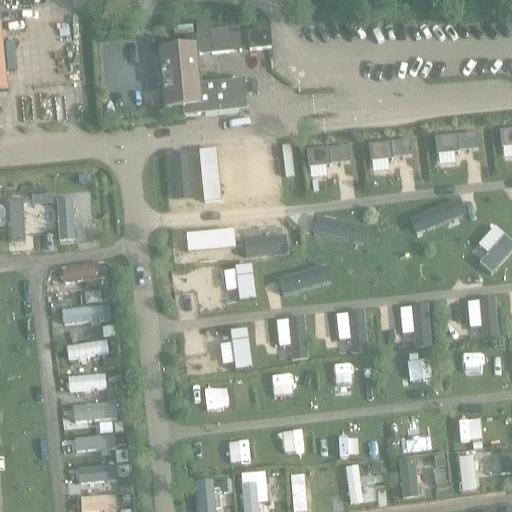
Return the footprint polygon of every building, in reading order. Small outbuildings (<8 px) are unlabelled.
[(196,27),(198,57),(241,54),(239,30),(211,32),(210,26),(196,27)] [(249,52),(270,50),(271,50),(269,33),(248,35),(249,52)] [(237,105),(245,104),(243,82),(200,86),(196,49),(160,52),(166,109),(183,107),(184,117),(238,112),(237,105)] [(511,132),(500,134),(502,151),(511,149),(511,132)] [(476,137),(435,141),(437,157),(459,155),(458,153),(477,152),(476,137)] [(261,191),(277,188),(271,142),(254,145),(261,191)] [(409,144),(369,148),(371,164),(392,162),(392,161),(411,159),(409,144)] [(287,177),(296,176),(292,145),(284,146),(287,177)] [(250,190),(250,146),(233,146),(233,190),(250,190)] [(195,150),(199,192),(216,191),(212,149),(195,150)] [(347,150),(307,154),(309,170),(330,168),(330,166),(349,165),(347,150)] [(171,197),(188,197),(188,152),(171,152),(171,197)] [(83,222),(93,222),(93,192),(59,192),(59,199),(76,199),(76,239),(83,239),(83,222)] [(53,196),(42,197),(43,207),(54,206),(53,196)] [(10,198),(11,243),(25,243),(25,198),(10,198)] [(59,200),(59,241),(74,241),(74,200),(59,200)] [(458,204),(420,218),(426,234),(464,219),(458,204)] [(316,219),(313,235),(356,245),(359,229),(316,219)] [(511,245),(504,238),(479,267),(491,277),(511,253),(511,245)] [(285,240),(244,245),(246,260),(287,255),(285,240)] [(105,264),(64,266),(65,282),(88,281),(88,288),(106,287),(105,264)] [(191,287),(201,287),(201,277),(217,276),(217,267),(190,267),(191,287)] [(251,268),(235,270),(239,304),(256,302),(251,268)] [(319,271),(278,283),(283,298),(324,287),(319,271)] [(111,292),(101,293),(102,304),(112,303),(111,292)] [(495,301),(478,303),(482,345),(498,343),(495,301)] [(106,308),(64,309),(64,324),(106,323),(106,308)] [(427,308),(411,309),(415,351),(431,350),(427,308)] [(363,314),(347,315),(351,357),(367,356),(363,314)] [(304,320),(288,322),(292,363),(307,362),(304,320)] [(114,329),(104,330),(105,340),(115,339),(114,329)] [(246,332),(231,335),(236,373),(251,371),(246,332)] [(69,359),(111,355),(109,342),(68,346),(69,359)] [(116,360),(103,361),(104,371),(117,370),(116,360)] [(354,384),(354,367),(335,367),(335,384),(354,384)] [(70,376),(70,391),(106,390),(106,376),(70,376)] [(120,376),(108,377),(108,385),(121,384),(120,376)] [(265,404),(281,404),(281,389),(265,389),(265,404)] [(194,397),(195,413),(216,411),(215,395),(194,397)] [(75,423),(117,420),(116,403),(74,406),(75,423)] [(123,425),(115,426),(116,437),(125,436),(123,425)] [(437,427),(417,427),(417,447),(437,447),(437,427)] [(127,437),(117,438),(118,448),(128,447),(127,437)] [(231,448),(205,449),(206,471),(232,470),(231,448)] [(511,453),(502,454),(502,462),(511,462),(511,453)] [(459,457),(464,491),(479,489),(474,455),(459,457)] [(444,459),(435,460),(436,472),(446,471),(444,459)] [(417,460),(400,461),(403,500),(420,498),(417,460)] [(380,465),(372,466),(373,476),(381,475),(380,465)] [(91,481),(127,480),(126,466),(90,467),(91,481)] [(348,467),(351,504),(364,503),(361,466),(348,467)] [(293,489),(338,488),(337,474),(292,474),(293,489)] [(216,511),(215,481),(198,481),(198,511),(216,511)] [(231,482),(222,483),(223,495),(232,494),(231,482)] [(261,511),(260,483),(243,484),(244,511),(261,511)] [(82,511),(118,511),(117,495),(82,499),(82,511)]
